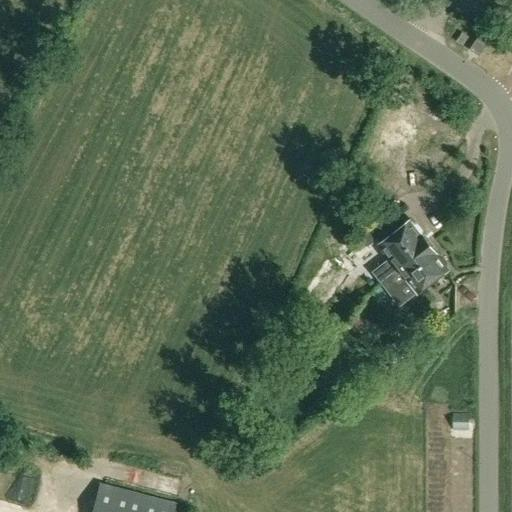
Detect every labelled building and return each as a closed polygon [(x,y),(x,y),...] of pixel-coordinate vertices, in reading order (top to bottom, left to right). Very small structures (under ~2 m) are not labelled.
[(478,37),(469,49),(479,56),(487,44),(478,37)] [(429,245),(421,235),(421,230),(416,224),(412,223),(410,221),(380,244),(390,258),(372,272),(381,283),(429,245)] [(389,294),(407,279),(417,293),(448,269),(446,267),(446,262),(441,256),(437,256),(429,245),(381,283),(389,294)] [(372,293),(379,302),(387,296),(380,287),(372,293)] [(343,320),(319,310),(307,339),(332,349),(343,320)] [(431,321),(423,327),(429,335),(437,329),(431,321)] [(469,416),(453,415),(452,432),(468,432),(469,416)] [(101,485),(93,511),(173,511),(176,504),(101,485)]
